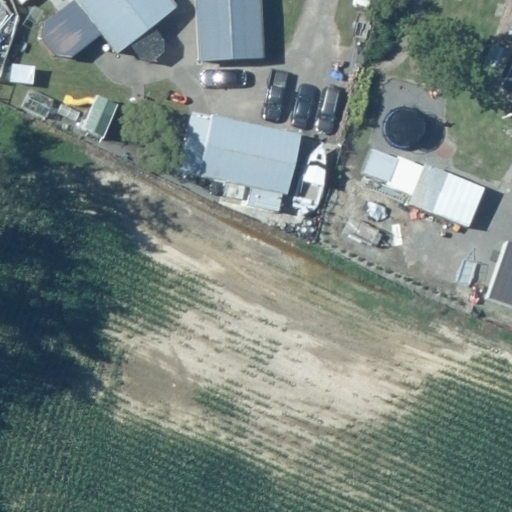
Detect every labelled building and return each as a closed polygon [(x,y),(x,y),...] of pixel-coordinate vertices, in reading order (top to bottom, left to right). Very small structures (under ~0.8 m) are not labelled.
[(99,34),(113,51),(176,3),(173,0),(62,0),(30,25),(61,64),(99,34)] [(258,0),(195,0),(197,62),(260,60),(258,0)] [(511,66),(501,91),(511,95),(511,66)] [(298,134),(187,110),(175,169),(285,193),(298,134)] [(442,170),(371,143),(358,178),(439,209),(434,221),(465,233),(486,178),(445,162),(442,170)]
